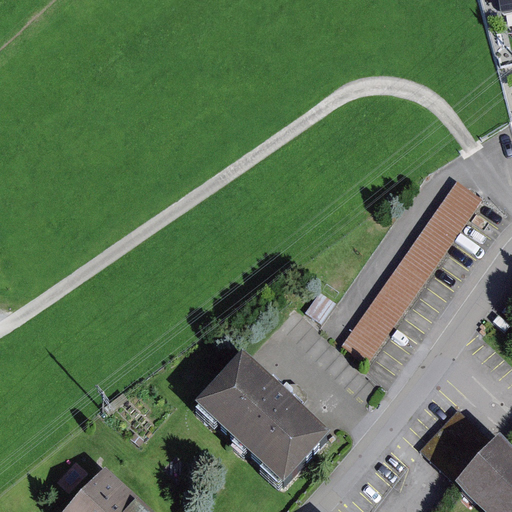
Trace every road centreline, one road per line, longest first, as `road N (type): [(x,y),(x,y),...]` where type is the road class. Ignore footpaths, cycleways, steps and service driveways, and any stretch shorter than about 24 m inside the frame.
road 1 (track): [(477,163),(441,112),(414,92),(385,87),(351,95),(0,334)]
road 2 (residential): [(511,267),(323,511)]
